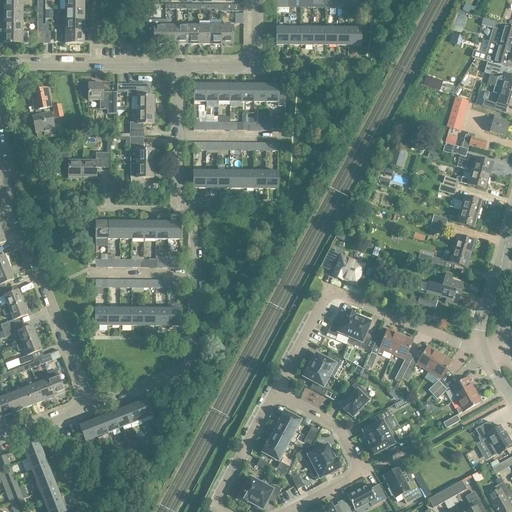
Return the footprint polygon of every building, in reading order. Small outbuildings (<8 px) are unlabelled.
[(3,0),(4,9),(23,9),(22,0),(3,0)] [(65,0),(66,10),(85,10),(84,0),(65,0)] [(289,9),(289,1),(276,1),(276,9),(289,9)] [(289,1),(289,9),(301,9),(301,1),(289,1)] [(313,1),(301,1),(301,9),(313,9),(313,1)] [(324,1),(313,1),(313,9),(324,9),(324,1)] [(336,9),(336,1),(324,1),(324,9),(336,9)] [(348,1),(336,1),(336,9),(348,9),(348,1)] [(348,1),(348,9),(361,9),(361,1),(348,1)] [(23,9),(4,9),(4,20),(23,20),(23,9)] [(85,10),(66,10),(65,20),(84,21),(85,10)] [(4,20),(4,31),(23,31),(23,20),(4,20)] [(65,20),(65,32),(84,32),(84,21),(65,20)] [(166,45),(166,25),(155,25),(155,21),(148,21),(148,35),(154,35),(153,45),(166,45)] [(511,28),(495,24),(490,41),(506,46),(511,47),(511,28)] [(166,25),(166,45),(177,45),(177,26),(166,25)] [(188,26),(177,26),(177,45),(188,45),(188,26)] [(188,26),(188,45),(199,45),(199,26),(188,26)] [(210,26),(199,26),(199,45),(210,45),(210,26)] [(222,26),(210,26),(210,45),(222,45),(222,26)] [(233,26),(222,26),(222,45),(233,46),(233,26)] [(289,47),(289,29),(276,29),(276,47),(289,47)] [(289,29),(289,47),(300,47),(300,29),(289,29)] [(313,29),(300,29),(300,47),(313,47),(313,29)] [(325,29),(313,29),(313,47),(325,47),(325,29)] [(336,29),(325,29),(325,47),(336,47),(336,29)] [(348,29),(336,29),(336,47),(348,47),(348,29)] [(348,29),(348,47),(361,47),(361,42),(361,30),(348,29)] [(23,31),(4,31),(4,44),(23,44),(23,31)] [(84,32),(65,32),(65,44),(84,44),(84,32)] [(511,47),(506,46),(490,41),(486,54),(474,51),(472,57),(487,62),(493,63),(508,68),(509,64),(511,64),(511,47)] [(491,71),(493,63),(487,62),(483,73),(490,74),(491,71)] [(508,68),(493,63),(491,71),(505,75),(508,68)] [(496,87),(502,89),(511,91),(511,78),(506,77),(505,78),(499,76),(496,87)] [(88,94),(88,100),(100,101),(99,109),(107,109),(107,114),(116,114),(116,92),(102,92),(103,84),(88,84),(88,88),(88,94)] [(137,110),(154,110),(154,97),(150,97),(150,86),(148,85),(127,84),(117,84),(117,92),(127,92),(127,97),(137,97),(137,110)] [(206,104),(206,86),(194,86),(194,104),(206,104)] [(218,86),(206,86),(206,104),(218,104),(218,86)] [(218,86),(218,104),(230,104),(230,86),(218,86)] [(242,86),(230,86),(230,104),(242,104),(242,86)] [(254,86),(242,86),(242,104),(254,104),(254,86)] [(254,86),(254,104),(266,104),(266,86),(254,86)] [(278,86),(266,86),(266,104),(277,104),(277,107),(285,107),(285,92),(278,92),(278,86)] [(511,91),(502,89),(502,91),(494,88),(492,94),(500,96),(498,105),(511,108),(511,91)] [(47,89),(30,92),(34,111),(35,111),(36,116),(33,117),(36,132),(44,130),(45,134),(54,132),(51,119),(63,117),(60,106),(50,108),(47,89)] [(482,107),(482,106),(484,101),(482,100),(484,94),(479,92),(475,104),(482,107)] [(461,133),(469,103),(456,99),(447,129),(461,133)] [(489,109),(493,110),(494,110),(496,105),(485,101),(483,106),(489,109)] [(120,135),(120,137),(143,138),(144,124),(153,125),(154,110),(137,110),(137,123),(130,123),(130,135),(120,135)] [(230,124),(229,132),(241,132),(241,124),(241,118),(238,118),(238,124),(230,124)] [(494,118),(490,133),(505,138),(508,125),(500,123),(501,120),(494,118)] [(246,124),(241,124),(241,132),(254,132),(254,124),(254,119),(246,119),(246,124)] [(205,132),(205,123),(205,120),(193,120),(193,132),(205,132)] [(217,124),(217,132),(229,132),(230,124),(230,120),(223,120),(223,124),(217,124)] [(217,124),(205,123),(205,132),(217,132),(217,124)] [(254,124),(254,132),(266,132),(266,124),(254,124)] [(266,124),(266,132),(278,132),(278,124),(266,124)] [(465,137),(462,148),(468,150),(469,147),(484,152),(487,143),(474,140),(475,137),(471,135),(470,138),(465,137)] [(446,143),(455,146),(457,138),(448,136),(446,143)] [(143,138),(120,137),(119,140),(130,140),(130,150),(137,150),(137,164),(153,164),(154,151),(143,151),(143,138)] [(455,146),(446,143),(443,153),(453,156),(453,154),(467,158),(470,151),(455,147),(455,146)] [(206,152),(206,144),(193,144),(193,152),(206,152)] [(206,144),(206,152),(218,152),(218,144),(206,144)] [(218,144),(218,152),(218,155),(228,156),(228,152),(230,152),(230,144),(218,144)] [(230,144),(230,152),(242,152),(242,144),(230,144)] [(254,144),(242,144),(242,152),(254,152),(254,144)] [(254,144),(254,152),(266,153),(266,144),(254,144)] [(266,144),(266,153),(277,153),(278,144),(266,144)] [(403,169),(407,154),(393,150),(388,165),(403,169)] [(83,178),(83,162),(68,161),(69,153),(56,153),(56,168),(68,168),(68,178),(83,178)] [(83,162),(83,178),(96,178),(96,168),(110,168),(110,153),(96,153),(96,162),(83,162)] [(471,171),(489,177),(493,165),(468,158),(466,163),(473,165),(471,171)] [(153,164),(137,164),(137,178),(130,178),(130,183),(117,183),(117,191),(143,191),(143,179),(153,179),(153,164)] [(385,168),(384,174),(383,175),(391,178),(393,170),(385,168)] [(489,177),(471,171),(468,181),(461,179),(460,185),(485,192),(489,177)] [(205,191),(205,173),(193,173),(193,191),(205,191)] [(218,173),(205,173),(205,191),(217,191),(218,173)] [(218,173),(217,191),(230,191),(230,173),(218,173)] [(230,173),(230,191),(241,191),(241,173),(230,173)] [(241,173),(241,191),(253,191),(254,173),(241,173)] [(254,173),(253,191),(265,191),(266,173),(254,173)] [(266,173),(265,191),(278,191),(278,173),(266,173)] [(445,177),(443,184),(457,188),(459,181),(445,177)] [(381,178),(379,185),(387,188),(390,180),(381,178)] [(457,188),(443,184),(443,185),(441,185),(439,192),(455,196),(457,188)] [(460,210),(478,216),(482,204),(457,196),(453,209),(460,211),(460,210)] [(262,214),(262,206),(247,206),(248,215),(262,214)] [(460,210),(460,211),(457,220),(450,218),(449,223),(474,230),(478,216),(460,210)] [(431,223),(446,227),(448,220),(433,216),(431,223)] [(107,241),(108,223),(95,223),(95,240),(107,241)] [(108,223),(107,241),(119,241),(120,223),(108,223)] [(132,223),(120,223),(119,241),(132,241),(132,223)] [(144,223),(132,223),(132,241),(144,241),(144,223)] [(144,223),(144,241),(156,241),(156,224),(144,223)] [(446,227),(431,223),(429,231),(444,235),(446,227)] [(156,224),(156,241),(168,241),(168,224),(156,224)] [(181,224),(168,224),(168,241),(180,242),(181,224)] [(452,250),(471,255),(474,243),(449,236),(448,241),(454,243),(452,250)] [(353,284),(355,285),(363,266),(341,257),(343,253),(336,250),(331,262),(338,264),(333,277),(341,280),(341,279),(347,281),(346,283),(353,286),(353,284)] [(471,255),(452,250),(450,259),(443,257),(442,261),(432,258),(429,265),(444,269),(445,264),(466,270),(471,255)] [(0,257),(0,270),(9,268),(8,267),(9,266),(7,261),(6,261),(4,256),(0,257)] [(95,261),(95,266),(95,269),(107,269),(107,261),(95,261)] [(119,261),(107,261),(107,269),(119,269),(119,261)] [(131,261),(119,261),(119,269),(131,269),(131,261)] [(131,261),(131,269),(143,269),(143,261),(131,261)] [(155,261),(143,261),(143,269),(155,269),(155,261)] [(168,261),(155,261),(155,269),(167,269),(168,261)] [(180,261),(168,261),(167,269),(180,269),(180,261)] [(0,291),(6,289),(4,284),(13,280),(12,275),(10,269),(9,270),(9,268),(0,270),(0,291)] [(453,276),(445,274),(441,288),(428,284),(425,295),(445,301),(445,304),(457,307),(461,293),(463,286),(451,283),(453,276)] [(107,289),(108,281),(95,281),(95,289),(107,289)] [(108,281),(107,289),(119,290),(120,281),(108,281)] [(120,281),(119,290),(131,290),(132,281),(120,281)] [(132,281),(131,290),(144,290),(144,282),(132,281)] [(144,282),(144,290),(156,290),(156,282),(144,282)] [(156,282),(156,290),(168,290),(168,282),(156,282)] [(168,282),(168,290),(180,290),(180,282),(168,282)] [(6,289),(0,291),(0,298),(4,297),(7,304),(1,306),(3,311),(22,303),(22,302),(24,301),(22,295),(20,296),(18,291),(9,295),(6,289)] [(420,297),(418,305),(435,310),(438,303),(420,297)] [(3,331),(20,324),(18,319),(27,316),(25,311),(27,310),(25,304),(23,305),(22,303),(3,311),(4,316),(10,314),(13,321),(1,325),(3,331)] [(107,327),(107,310),(95,310),(95,316),(95,327),(107,327)] [(119,310),(107,310),(107,327),(119,328),(119,310)] [(131,310),(119,310),(119,328),(131,328),(131,310)] [(131,310),(131,328),(143,328),(143,311),(131,310)] [(155,311),(143,311),(143,328),(155,328),(155,311)] [(155,311),(155,328),(167,328),(167,311),(155,311)] [(180,311),(167,311),(167,328),(179,328),(180,311)] [(340,326),(333,323),(327,334),(336,338),(338,333),(349,338),(358,318),(354,316),(355,315),(346,312),(340,326)] [(358,318),(349,338),(347,343),(366,350),(372,336),(366,333),(370,323),(368,322),(369,320),(362,318),(362,319),(358,318)] [(3,331),(3,332),(5,337),(18,332),(20,339),(14,341),(16,346),(36,338),(36,337),(38,337),(36,331),(34,332),(32,327),(22,330),(20,324),(3,331)] [(292,325),(291,332),(298,334),(300,326),(292,325)] [(391,355),(399,335),(386,330),(378,350),(376,353),(381,355),(383,352),(391,355)] [(412,341),(399,335),(391,355),(404,360),(412,341)] [(36,338),(16,346),(18,351),(24,349),(27,356),(18,359),(21,365),(32,361),(34,360),(32,355),(41,351),(39,346),(40,346),(38,340),(37,340),(36,338)] [(427,372),(438,355),(434,353),(435,352),(427,347),(415,365),(427,372)] [(370,353),(364,366),(370,368),(376,355),(370,353)] [(41,365),(52,361),(52,360),(49,354),(39,358),(41,365)] [(309,366),(329,376),(335,365),(339,367),(343,361),(331,355),(328,361),(315,355),(315,356),(313,355),(309,362),(311,363),(309,366)] [(438,355),(427,372),(439,380),(450,362),(443,357),(442,358),(438,355)] [(41,365),(39,358),(34,360),(32,361),(33,363),(29,365),(30,369),(41,365)] [(401,379),(407,367),(401,364),(393,380),(399,383),(401,379)] [(20,374),(30,369),(29,365),(18,369),(20,374)] [(329,376),(309,366),(307,370),(306,369),(302,377),(316,384),(312,390),(324,396),(327,390),(323,388),(329,376)] [(407,367),(401,379),(406,382),(413,370),(407,367)] [(18,369),(7,373),(9,378),(20,374),(18,369)] [(55,371),(45,375),(54,398),(57,397),(58,398),(64,396),(63,394),(64,394),(55,371)] [(46,381),(36,385),(42,402),(54,398),(45,375),(44,375),(46,381)] [(455,401),(474,390),(467,378),(448,389),(455,401)] [(431,396),(442,386),(437,381),(427,391),(431,396)] [(351,397),(340,407),(347,414),(347,413),(352,417),(357,412),(358,413),(363,408),(362,407),(371,398),(355,383),(346,392),(351,397)] [(42,402),(36,385),(25,389),(32,407),(42,402)] [(442,386),(431,396),(436,400),(446,391),(442,386)] [(25,389),(14,393),(21,411),(32,407),(25,389)] [(480,403),(474,390),(455,401),(459,409),(455,411),(458,415),(461,413),(480,403)] [(21,411),(14,393),(4,397),(11,415),(21,411)] [(4,397),(0,398),(0,419),(11,415),(4,397)] [(146,401),(135,405),(141,421),(152,417),(146,401)] [(141,421),(135,405),(124,409),(130,425),(141,421)] [(130,425),(124,409),(113,413),(119,430),(130,425)] [(368,443),(393,431),(387,419),(391,417),(388,410),(372,419),(375,425),(362,432),(363,433),(362,434),(365,440),(366,440),(368,443)] [(280,420),(279,423),(295,431),(300,421),(283,412),(279,420),(280,420)] [(113,413),(103,417),(109,434),(119,430),(113,413)] [(456,416),(442,424),(445,429),(459,421),(456,416)] [(103,417),(91,422),(97,438),(109,434),(103,417)] [(97,438),(91,422),(78,427),(84,443),(97,438)] [(479,437),(482,442),(487,451),(491,458),(497,454),(497,455),(504,450),(504,451),(511,446),(511,444),(507,437),(506,437),(500,426),(493,430),(489,422),(475,430),(479,437)] [(279,423),(273,433),(289,441),(295,431),(279,423)] [(312,427),(306,437),(312,441),(318,430),(312,427)] [(393,431),(368,443),(370,447),(369,447),(373,455),(376,454),(377,456),(384,452),(383,450),(387,448),(392,456),(408,447),(404,439),(398,441),(393,431)] [(289,441),(273,433),(268,443),(284,452),(289,441)] [(161,436),(149,440),(150,445),(163,440),(161,436)] [(150,445),(149,440),(138,444),(139,449),(150,445)] [(26,461),(42,454),(38,443),(21,449),(26,461)] [(284,452),(268,443),(267,445),(266,445),(261,453),(278,462),(284,452)] [(139,449),(138,444),(126,449),(128,454),(139,449)] [(311,446),(300,452),(303,458),(309,470),(333,457),(331,454),(333,453),(330,446),(328,447),(327,446),(314,452),(311,446)] [(128,454),(126,449),(116,453),(118,458),(128,454)] [(118,458),(116,453),(104,457),(106,462),(118,458)] [(42,454),(26,461),(30,471),(47,465),(42,454)] [(5,469),(9,467),(5,456),(0,457),(5,469)] [(106,462),(104,457),(93,462),(95,467),(106,462)] [(335,461),(333,457),(309,470),(315,481),(331,473),(332,475),(338,472),(337,470),(340,468),(336,460),(335,461)] [(511,458),(494,469),(497,474),(511,465),(511,458)] [(271,466),(260,460),(256,466),(267,472),(271,466)] [(291,468),(280,463),(276,469),(288,475),(291,468)] [(47,465),(30,471),(34,482),(51,476),(47,465)] [(9,467),(5,469),(9,480),(14,478),(9,467)] [(388,490),(391,497),(393,496),(394,498),(401,495),(406,505),(421,497),(412,481),(406,484),(398,469),(383,477),(389,489),(388,490)] [(55,487),(51,476),(34,482),(39,493),(55,487)] [(292,479),(296,487),(298,490),(304,487),(298,476),(292,479)] [(14,478),(9,480),(13,491),(18,489),(14,478)] [(250,504),(261,484),(249,478),(238,499),(247,504),(248,503),(250,504)] [(10,492),(5,481),(1,483),(5,494),(10,492)] [(496,511),(501,511),(510,507),(505,498),(510,495),(503,482),(498,486),(497,486),(486,492),(488,496),(496,511)] [(461,483),(449,489),(454,498),(466,491),(461,483)] [(261,484),(250,504),(255,507),(254,508),(260,511),(261,510),(263,511),(269,498),(276,501),(281,490),(275,487),(273,491),(261,484)] [(368,485),(347,496),(354,510),(369,503),(371,507),(386,500),(378,485),(370,490),(368,485)] [(59,498),(55,487),(39,493),(43,504),(59,498)] [(22,500),(18,489),(13,491),(18,502),(22,500)] [(454,498),(449,489),(428,501),(433,510),(454,498)] [(10,492),(5,494),(9,505),(14,503),(10,492)] [(55,511),(64,509),(59,498),(43,504),(45,511),(55,511)] [(22,511),(26,511),(22,500),(18,502),(21,511),(22,511)] [(469,511),(484,511),(478,500),(469,505),(472,511),(469,511)]
